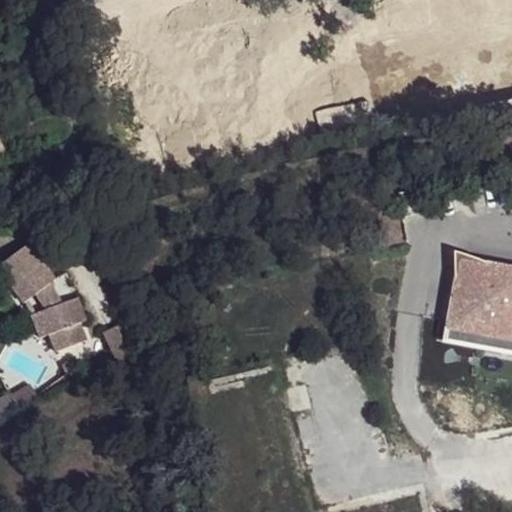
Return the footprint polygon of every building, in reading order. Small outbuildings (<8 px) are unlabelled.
[(69,20),(76,45),(114,35),(107,9),(106,8),(103,0),(84,0),(82,1),(81,0),(65,0),(69,20)] [(511,0),(381,0),(386,18),(430,8),(439,47),(449,45),(452,58),(462,56),(454,24),(511,10),(511,0)] [(129,65),(137,84),(204,56),(196,38),(155,53),(152,49),(141,53),(143,59),(129,65)] [(77,49),(88,89),(99,85),(122,80),(111,41),(77,49)] [(54,49),(59,65),(72,62),(69,46),(54,49)] [(220,99),(228,152),(262,147),(260,129),(265,127),(265,112),(272,111),(272,109),(292,106),(285,68),(209,79),(212,99),(220,99)] [(112,135),(117,150),(164,136),(160,122),(112,135)] [(28,241),(0,262),(0,268),(26,300),(36,292),(48,306),(35,312),(45,335),(54,332),(60,348),(90,337),(82,319),(87,316),(79,294),(62,300),(49,282),(55,278),(28,241)] [(511,263),(460,252),(442,332),(511,347),(511,263)] [(107,330),(121,360),(148,347),(144,328),(137,315),(107,330)] [(78,352),(65,361),(71,371),(85,361),(78,352)] [(33,380),(14,391),(22,406),(24,405),(40,392),(33,380)] [(9,391),(0,395),(0,417),(19,407),(9,391)] [(99,473),(105,486),(115,490),(117,481),(113,468),(99,473)]
